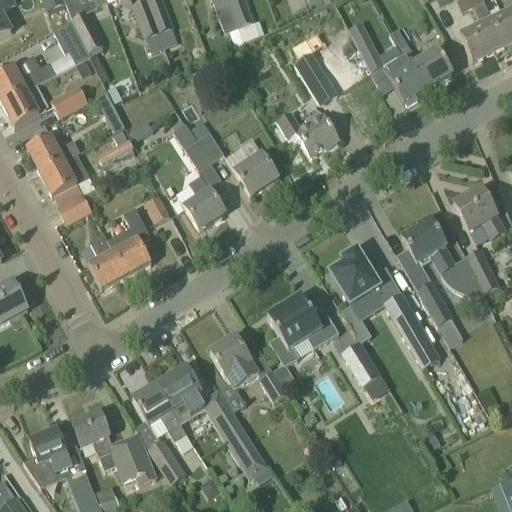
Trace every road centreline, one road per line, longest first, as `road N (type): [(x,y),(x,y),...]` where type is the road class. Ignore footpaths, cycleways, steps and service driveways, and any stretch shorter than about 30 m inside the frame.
road 1 (residential): [(97,355),(511,90)]
road 2 (residential): [(97,355),(0,172)]
